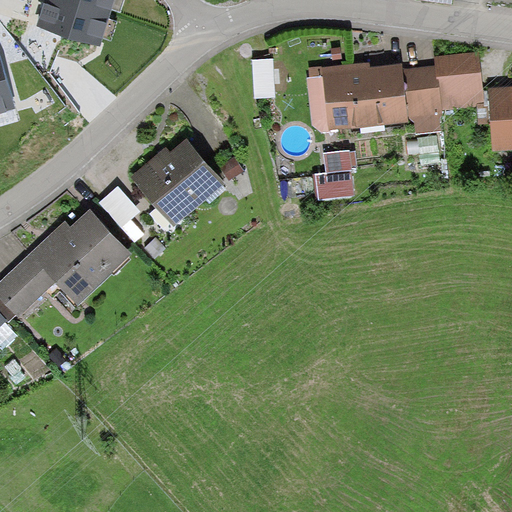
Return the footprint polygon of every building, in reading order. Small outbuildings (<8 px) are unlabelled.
[(72,0),(46,0),(40,20),(100,38),(108,11),(72,0)] [(72,0),(108,11),(112,0),(72,0)] [(408,104),(479,98),(474,45),(432,49),(434,62),(405,65),(408,104)] [(274,47),(251,48),(254,90),(277,88),(274,47)] [(333,115),(396,110),(392,59),(329,64),(333,115)] [(0,61),(0,107),(14,103),(0,61)] [(511,81),(494,83),(498,136),(511,134),(511,81)] [(218,169),(183,132),(168,147),(163,142),(132,171),(157,199),(166,191),(181,208),(201,190),(198,187),(218,169)] [(328,162),(320,163),(323,187),(354,184),(349,139),(325,142),(328,162)] [(244,162),(235,147),(220,155),(228,171),(244,162)] [(126,226),(145,209),(122,184),(103,201),(126,226)] [(88,207),(40,248),(51,261),(74,287),(122,246),(88,207)] [(37,273),(51,261),(40,248),(35,242),(0,272),(0,283),(16,302),(43,279),(37,273)]
